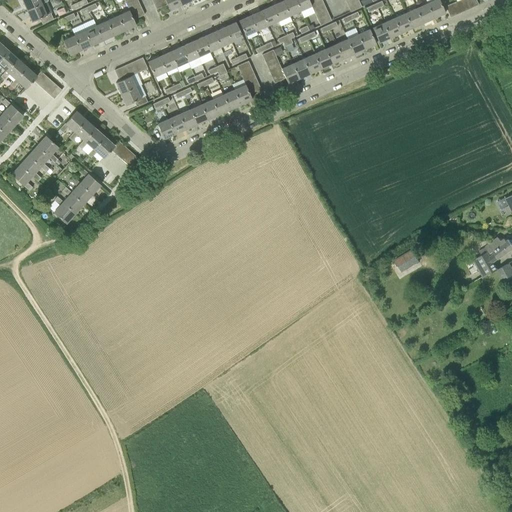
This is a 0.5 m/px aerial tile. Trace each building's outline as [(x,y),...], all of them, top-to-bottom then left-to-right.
[(22,0),(27,10),(42,4),(40,0),(22,0)] [(156,9),(167,4),(165,0),(161,0),(154,4),(156,9)] [(170,10),(181,5),(178,0),(165,0),(167,4),(170,10)] [(278,21),(289,16),(283,0),(272,5),(278,21)] [(289,16),(300,11),(295,0),(283,0),(289,16)] [(310,3),(309,0),(295,0),(300,11),(312,6),(310,3)] [(313,8),(324,3),(322,0),(316,0),(310,3),(313,8)] [(434,18),(445,13),(439,0),(433,0),(427,3),(434,18)] [(462,12),(467,9),(462,0),(459,0),(457,1),(462,12)] [(462,0),(467,9),(473,7),(469,0),(462,0)] [(351,11),(361,7),(359,1),(348,6),(351,11)] [(376,9),(384,5),(382,1),(374,5),(376,9)] [(456,14),(462,12),(457,1),(451,4),(456,14)] [(70,11),(80,6),(78,2),(67,7),(70,11)] [(90,11),(97,8),(95,3),(88,6),(90,11)] [(131,14),(142,9),(139,3),(128,8),(129,10),(131,14)] [(315,14),(326,9),(324,3),(313,8),(315,14)] [(423,23),(434,18),(427,3),(416,8),(423,23)] [(42,24),(53,19),(51,13),(47,15),(42,4),(27,10),(32,22),(40,18),(42,24)] [(450,17),(456,14),(451,4),(445,6),(450,17)] [(267,25),(278,21),(272,5),(261,10),(267,25)] [(82,15),(90,11),(88,6),(80,10),(82,15)] [(412,28),(423,23),(416,8),(405,13),(412,28)] [(133,19),(144,14),(142,9),(131,14),(133,19)] [(318,20),(329,15),(326,9),(315,14),(318,20)] [(118,15),(125,30),(136,25),(133,19),(131,14),(129,10),(118,15)] [(256,30),(267,25),(261,10),(249,15),(256,30)] [(352,20),(359,16),(357,12),(350,15),(352,20)] [(68,21),(75,18),(73,13),(66,16),(68,21)] [(401,33),(412,28),(405,13),(394,18),(401,33)] [(114,35),(125,30),(118,15),(107,20),(114,35)] [(245,35),(256,30),(249,15),(238,20),(245,35)] [(318,20),(320,25),(331,20),(329,15),(318,20)] [(344,23),(352,20),(350,15),(342,18),(344,23)] [(60,24),(68,21),(66,16),(58,20),(60,24)] [(390,38),(401,33),(394,18),(383,23),(390,38)] [(103,40),(114,35),(107,20),(96,25),(103,40)] [(330,30),(338,26),(335,21),(328,25),(330,30)] [(231,42),(243,37),(236,22),(225,26),(231,42)] [(379,43),(390,38),(383,23),(372,27),(379,43)] [(92,45),(103,40),(96,25),(85,30),(92,45)] [(301,34),(309,30),(307,25),(299,29),(301,34)] [(323,33),(330,30),(328,25),(320,28),(323,33)] [(220,47),(231,42),(225,26),(214,31),(220,47)] [(376,44),(376,42),(370,29),(358,34),(365,49),(376,44)] [(81,50),(92,45),(85,30),(74,35),(81,50)] [(209,52),(220,47),(214,31),(203,36),(209,52)] [(308,39),(316,36),(313,31),(306,35),(308,39)] [(291,38),(295,37),(293,32),(285,35),(287,40),(291,38)] [(354,54),(365,49),(358,34),(347,39),(354,54)] [(70,55),(81,50),(74,35),(63,40),(70,55)] [(283,42),(287,40),(285,35),(277,39),(280,44),(283,42)] [(301,43),(308,39),(306,35),(299,38),(301,43)] [(198,56),(209,52),(203,36),(192,41),(198,56)] [(343,59),(354,54),(347,39),(336,44),(343,59)] [(263,45),(265,50),(277,45),(275,40),(263,45)] [(187,61),(198,56),(192,41),(181,46),(187,61)] [(0,58),(8,50),(0,42),(0,58)] [(332,64),(343,59),(336,44),(325,49),(332,64)] [(258,53),(265,50),(263,45),(256,49),(258,53)] [(176,66),(187,61),(181,46),(170,51),(176,66)] [(265,60),(276,55),(274,50),(273,49),(262,55),(265,60)] [(321,68),(332,64),(325,49),(314,53),(321,68)] [(0,65),(6,71),(18,58),(8,50),(0,58),(0,65)] [(165,71),(176,66),(170,51),(158,56),(165,71)] [(240,61),(248,58),(245,53),(238,57),(240,61)] [(310,73),(321,68),(314,53),(303,58),(310,73)] [(267,66),(278,61),(276,55),(265,60),(267,66)] [(154,76),(165,71),(158,56),(147,61),(154,76)] [(142,71),(147,68),(142,57),(137,60),(142,71)] [(232,65),(240,61),(238,57),(230,60),(232,65)] [(9,74),(15,79),(27,67),(18,58),(6,71),(1,76),(4,79),(9,74)] [(299,78),(310,73),(303,58),(292,63),(299,78)] [(136,73),(142,71),(137,60),(131,62),(136,73)] [(240,71),(251,66),(248,61),(237,66),(240,71)] [(270,71),(280,66),(278,61),(267,66),(270,71)] [(131,76),(136,73),(131,62),(126,65),(131,76)] [(217,72),(225,68),(223,63),(215,67),(217,72)] [(288,83),(299,78),(292,63),(281,68),(285,78),(288,83)] [(125,78),(131,76),(126,65),(120,67),(125,78)] [(242,77),(253,72),(251,66),(240,71),(242,77)] [(272,77),(283,72),(281,68),(280,66),(270,71),(272,77)] [(19,82),(26,88),(37,75),(27,67),(15,79),(10,84),(14,88),(19,82)] [(119,81),(125,78),(120,67),(115,70),(119,81)] [(210,75),(217,72),(215,67),(208,70),(210,75)] [(33,80),(38,84),(46,76),(41,71),(33,80)] [(245,82),(256,78),(253,72),(242,77),(245,82)] [(275,82),(285,78),(283,72),(272,77),(275,82)] [(194,76),(196,81),(204,78),(201,73),(194,76)] [(38,84),(44,89),(51,80),(46,76),(38,84)] [(121,94),(136,87),(131,76),(125,78),(119,81),(116,82),(121,94)] [(189,84),(196,81),(194,76),(186,80),(189,84)] [(247,88),(258,83),(256,78),(245,82),(247,88)] [(44,89),(49,94),(57,85),(51,80),(44,89)] [(172,86),(174,91),(186,86),(183,80),(179,81),(180,83),(172,86)] [(199,88),(206,85),(204,80),(197,84),(199,88)] [(247,88),(250,94),(261,89),(258,83),(247,88)] [(234,89),(241,104),(252,99),(250,94),(245,84),(234,89)] [(49,94),(54,98),(62,90),(57,85),(49,94)] [(167,94),(174,91),(172,86),(165,89),(167,94)] [(136,107),(148,102),(145,96),(141,98),(136,87),(121,94),(126,105),(134,101),(136,107)] [(184,95),(192,92),(190,87),(182,90),(184,95)] [(230,109),(241,104),(234,89),(223,94),(230,109)] [(177,98),(184,95),(182,90),(175,94),(177,98)] [(219,114),(230,109),(223,94),(212,99),(219,114)] [(167,108),(165,103),(170,101),(168,97),(160,100),(162,105),(164,109),(167,108)] [(15,125),(23,115),(11,104),(5,98),(1,102),(7,107),(2,113),(15,125)] [(208,119),(219,114),(212,99),(201,104),(208,119)] [(155,108),(162,105),(160,100),(153,104),(155,108)] [(197,124),(208,119),(201,104),(190,109),(197,124)] [(186,129),(197,124),(190,109),(179,114),(186,129)] [(0,128),(6,134),(15,125),(2,113),(0,110),(0,128)] [(68,127),(74,132),(86,119),(76,111),(65,123),(59,129),(63,132),(68,127)] [(175,134),(186,129),(179,114),(168,119),(175,134)] [(77,135),(83,140),(95,128),(86,119),(74,132),(68,137),(72,140),(77,135)] [(164,139),(175,134),(168,119),(157,124),(164,139)] [(87,143),(92,148),(105,136),(95,128),(83,140),(78,146),(82,149),(87,143)] [(37,145),(49,157),(55,162),(58,159),(52,153),(58,147),(46,136),(37,145)] [(103,157),(111,149),(114,145),(105,136),(92,148),(87,154),(91,157),(96,151),(103,157)] [(111,149),(116,154),(124,145),(118,140),(114,145),(111,149)] [(28,155),(41,167),(46,172),(49,168),(44,163),(49,157),(37,145),(28,155)] [(116,154),(121,159),(129,150),(124,145),(116,154)] [(121,159),(127,163),(134,154),(129,150),(121,159)] [(127,163),(132,168),(139,159),(134,154),(127,163)] [(20,164),(32,176),(38,181),(41,178),(36,173),(41,167),(28,155),(20,164)] [(23,185),(29,191),(33,187),(27,182),(32,176),(20,164),(11,174),(24,185),(23,185)] [(84,176),(79,182),(92,194),(100,185),(88,174),(88,173),(82,168),(79,172),(84,176)] [(83,204),(92,194),(79,182),(74,177),(70,181),(76,186),(71,192),(83,204)] [(75,213),(83,204),(71,192),(66,187),(62,190),(68,195),(63,201),(75,213)] [(75,213),(63,201),(57,196),(54,199),(60,205),(54,212),(66,223),(75,213)] [(493,252),(498,259),(511,248),(511,244),(509,240),(506,241),(504,239),(501,242),(498,238),(486,247),(490,253),(493,252)] [(402,271),(419,261),(412,249),(395,259),(402,271)] [(511,267),(510,263),(502,267),(495,256),(492,258),(488,252),(487,253),(485,249),(477,254),(479,258),(478,258),(482,266),(483,266),(489,274),(496,270),(503,283),(511,277),(511,267)]
